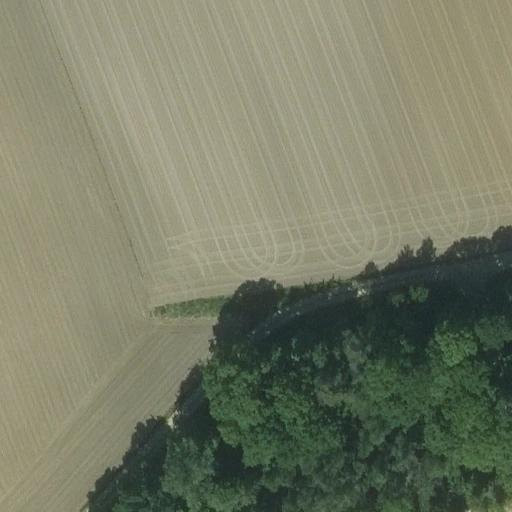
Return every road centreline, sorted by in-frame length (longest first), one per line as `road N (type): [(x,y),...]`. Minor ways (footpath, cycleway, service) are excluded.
road 1 (track): [(106,511),(279,319),(375,286),(511,265)]
road 2 (track): [(511,404),(466,272)]
